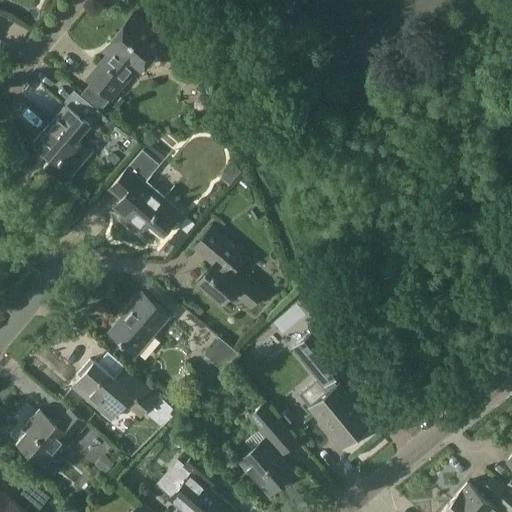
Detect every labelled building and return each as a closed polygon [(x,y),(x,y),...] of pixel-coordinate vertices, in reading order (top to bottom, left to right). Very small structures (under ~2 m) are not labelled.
[(141,67),(164,40),(134,14),(110,41),(108,39),(99,50),(106,56),(88,77),(92,81),(81,93),(100,109),(138,65),(141,67)] [(45,79),(33,93),(45,103),(57,89),(45,79)] [(65,181),(91,150),(77,138),(89,123),(85,120),(93,110),(69,91),(62,99),(66,103),(33,142),(49,156),(44,163),(65,181)] [(196,105),(196,106),(196,107),(197,108),(197,109),(198,110),(198,111),(199,111),(200,112),(201,112),(202,113),(203,113),(204,113),(205,113),(206,113),(206,112),(207,112),(208,111),(209,111),(209,110),(210,110),(210,109),(211,108),(211,107),(211,106),(211,105),(211,104),(211,103),(210,102),(210,101),(209,101),(209,100),(208,100),(208,99),(207,99),(206,98),(205,98),(204,98),(203,98),(202,98),(201,98),(201,99),(200,99),(199,99),(199,100),(198,100),(198,101),(197,102),(197,103),(196,103),(196,104),(196,105)] [(108,119),(101,127),(108,133),(115,125),(108,119)] [(162,233),(180,212),(145,182),(161,164),(143,149),(108,189),(120,199),(113,207),(141,230),(149,221),(162,233)] [(187,217),(180,227),(188,233),(195,224),(187,217)] [(236,245),(231,241),(211,225),(193,247),(212,263),(196,282),(221,304),(232,291),(250,306),(264,290),(236,266),(248,253),(237,244),(236,245)] [(136,354),(169,315),(140,290),(127,306),(128,307),(108,331),(136,354)] [(230,361),(238,353),(218,336),(204,354),(221,369),(225,365),(230,361)] [(114,377),(94,360),(72,386),(111,419),(125,402),(140,415),(144,411),(158,394),(123,365),(114,377)] [(341,447),(372,422),(339,381),(307,406),(341,447)] [(158,394),(144,411),(161,426),(175,409),(158,394)] [(287,407),(280,414),(287,422),(294,416),(287,407)] [(88,424),(69,408),(56,423),(39,409),(24,427),(27,430),(17,442),(45,466),(64,444),(68,447),(88,424)] [(311,416),(302,423),(318,444),(327,437),(311,416)] [(269,493),(293,472),(263,438),(239,459),(269,493)] [(184,511),(229,511),(234,507),(210,487),(219,476),(193,454),(184,465),(191,471),(168,498),(184,511)] [(507,511),(508,511),(511,507),(511,493),(492,477),(482,490),(507,511)] [(27,511),(0,489),(0,482),(2,480),(0,478),(0,511),(27,511)] [(451,500),(465,511),(491,511),(496,507),(467,481),(451,500)] [(41,488),(30,502),(40,509),(51,496),(41,488)] [(465,511),(451,500),(440,511),(465,511)] [(153,511),(141,501),(131,511),(153,511)]
